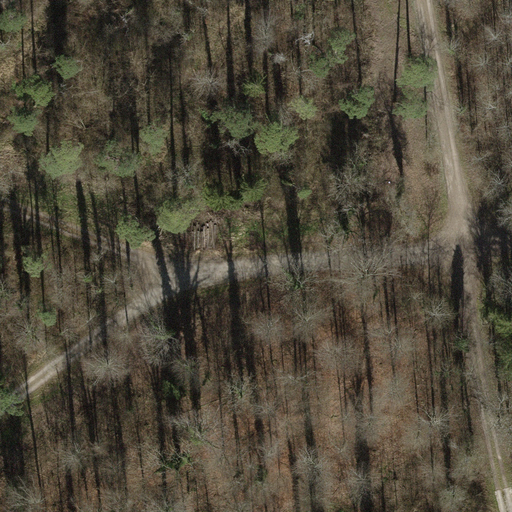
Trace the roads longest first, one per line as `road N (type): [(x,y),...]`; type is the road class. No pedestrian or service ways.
road 1 (track): [(0,409),(187,273),(461,249)]
road 2 (track): [(509,511),(470,332),(461,249)]
road 3 (track): [(461,249),(464,213),(426,0)]
road 4 (track): [(0,199),(187,273)]
